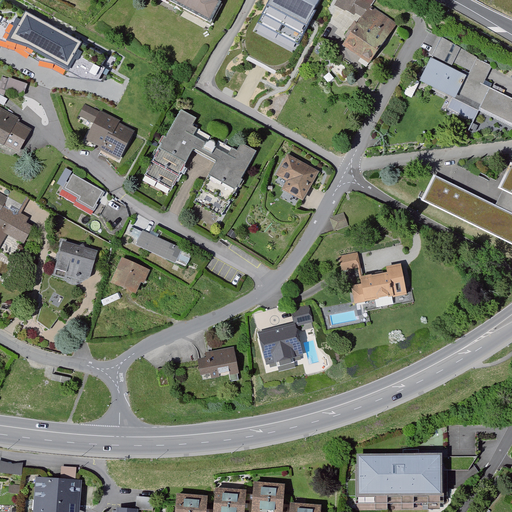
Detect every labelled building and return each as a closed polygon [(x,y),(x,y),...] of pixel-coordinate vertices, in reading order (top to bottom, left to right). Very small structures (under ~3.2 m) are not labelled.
[(214,0),(162,0),(208,24),(218,5),(213,3),(214,0)] [(271,0),(260,22),(298,42),(320,0),(271,0)] [(396,26),(354,0),(344,0),(340,6),(364,22),(345,51),(370,67),(396,26)] [(107,58),(4,2),(0,8),(0,40),(40,62),(54,65),(80,79),(99,81),(106,70),(102,68),(107,58)] [(490,68),(477,61),(467,80),(431,62),(419,83),(454,100),(478,112),(480,109),(511,125),(511,98),(511,101),(483,86),(490,68)] [(26,85),(10,78),(5,90),(22,96),(26,85)] [(119,124),(87,107),(82,118),(97,125),(89,141),(105,149),(103,153),(120,161),(134,134),(118,126),(119,124)] [(0,141),(20,153),(31,132),(17,124),(19,121),(0,110),(0,141)] [(198,123),(183,115),(149,178),(170,189),(192,150),(218,164),(197,205),(221,218),(255,154),(244,148),(240,155),(194,130),(198,123)] [(317,175),(289,159),(279,177),(291,184),(286,192),(302,201),(317,175)] [(511,168),(502,190),(506,192),(498,209),(436,178),(424,203),(511,246),(511,168)] [(110,195),(75,178),(71,186),(67,185),(62,195),(100,215),(110,195)] [(22,209),(0,196),(0,211),(2,213),(0,216),(0,257),(6,260),(17,240),(24,244),(32,230),(26,226),(28,223),(18,217),(22,209)] [(331,219),(336,232),(350,227),(346,214),(331,219)] [(182,252),(144,235),(138,247),(176,264),(182,252)] [(96,255),(66,246),(58,272),(88,281),(96,255)] [(343,255),(344,271),(365,270),(364,254),(343,255)] [(147,272),(124,262),(114,283),(138,293),(147,272)] [(353,277),(358,300),(404,291),(399,263),(385,266),(386,271),(353,277)] [(256,333),(264,369),(302,360),(294,329),(314,324),(309,304),(289,308),(293,324),(256,333)] [(196,360),(198,370),(206,368),(208,378),(234,372),(233,367),(229,349),(207,354),(208,358),(196,360)] [(51,372),(49,379),(66,383),(71,376),(51,372)] [(443,459),(362,458),(362,466),(356,466),(356,508),(447,509),(447,465),(443,465),(443,459)] [(0,460),(0,473),(16,475),(18,461),(9,463),(0,460)] [(61,466),(61,478),(76,479),(77,467),(61,466)] [(61,478),(36,477),(33,511),(79,511),(82,480),(76,479),(61,478)] [(278,511),(280,492),(255,491),(254,511),(278,511)] [(241,511),(242,497),(217,496),(216,511),(241,511)] [(511,511),(511,508),(500,498),(491,511),(511,511)] [(201,511),(202,502),(177,501),(176,511),(201,511)]
